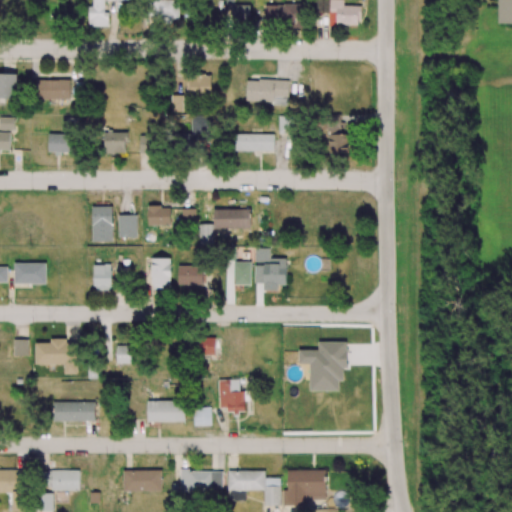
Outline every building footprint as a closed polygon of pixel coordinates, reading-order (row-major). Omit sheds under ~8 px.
[(106,0),(100,0),(89,0),(90,26),(107,26),(106,0)] [(179,0),(160,0),(150,0),(150,19),(178,19),(179,0)] [(328,13),(328,24),(360,24),(360,6),(344,6),(344,0),(341,0),(314,0),(315,13),(328,13)] [(511,0),(498,0),(498,24),(511,24),(511,0)] [(250,3),(226,3),(226,22),(250,22),(250,3)] [(266,28),(305,28),(305,5),(266,5),(266,28)] [(0,103),(5,104),(5,99),(16,99),(17,74),(0,73),(0,103)] [(211,95),(211,75),(187,76),(188,96),(211,95)] [(70,79),(36,80),(36,99),(71,99),(70,79)] [(246,102),(288,103),(288,81),(246,80),(246,102)] [(182,111),(182,95),(171,95),(171,112),(182,111)] [(348,152),(348,135),(341,135),(341,114),(326,114),(327,153),(348,152)] [(279,134),(295,133),(294,115),(278,116),(279,134)] [(14,117),(0,116),(0,129),(14,130),(14,117)] [(10,132),(0,131),(0,150),(10,151),(10,132)] [(104,153),(128,153),(127,132),(104,132),(104,153)] [(234,151),(273,151),(274,134),(234,134),(234,151)] [(139,153),(156,153),(156,136),(140,136),(139,153)] [(112,206),(91,207),(92,242),(113,241),(112,206)] [(148,225),(170,225),(170,206),(147,206),(148,225)] [(195,208),(181,208),(181,224),(195,223),(195,208)] [(251,228),(250,208),(213,209),(214,228),(251,228)] [(136,214),(118,215),(118,237),(137,237),(136,214)] [(213,224),(198,224),(199,245),(213,245),(213,224)] [(286,285),(286,258),(270,258),(269,247),(254,248),(255,283),(262,283),(263,291),(278,290),(278,285),(286,285)] [(170,258),(151,258),(152,290),(171,290),(170,258)] [(45,284),(46,263),(14,262),(14,284),(45,284)] [(233,284),(251,285),(251,262),(233,262),(233,284)] [(111,290),(111,264),(93,265),(94,290),(111,290)] [(0,266),(0,281),(8,281),(7,266),(0,266)] [(202,284),(202,266),(178,266),(178,284),(202,284)] [(215,355),(215,338),(198,337),(197,355),(215,355)] [(28,339),(14,339),(13,356),(28,356),(28,339)] [(35,342),(35,364),(64,364),(64,374),(77,374),(77,340),(50,339),(50,342),(35,342)] [(309,390),(339,391),(339,381),(343,381),(343,368),(347,368),(347,342),(318,341),(318,350),(299,350),(299,364),(310,364),(309,390)] [(116,363),(132,364),(133,346),(116,345),(116,363)] [(219,408),(227,408),(227,413),(245,413),(244,391),(230,392),(230,380),(218,380),(219,408)] [(147,422),(185,421),(185,401),(147,401),(147,422)] [(95,421),(95,402),(53,402),(53,421),(95,421)] [(212,425),(211,407),(193,408),(194,426),(212,425)] [(25,470),(0,469),(0,491),(25,492),(25,470)] [(123,491),(161,492),(162,470),(123,469),(123,491)] [(79,470),(42,471),(43,490),(80,490),(79,470)] [(222,488),(222,471),(180,470),(180,492),(200,493),(200,488),(222,488)] [(265,471),(228,470),(228,500),(245,500),(245,490),(264,490),(264,506),(280,506),(280,478),(264,478),(265,471)] [(283,506),(305,505),(305,500),(325,500),(325,470),(287,470),(287,490),(282,490),(283,506)] [(53,493),(39,493),(39,511),(53,511),(53,493)]
